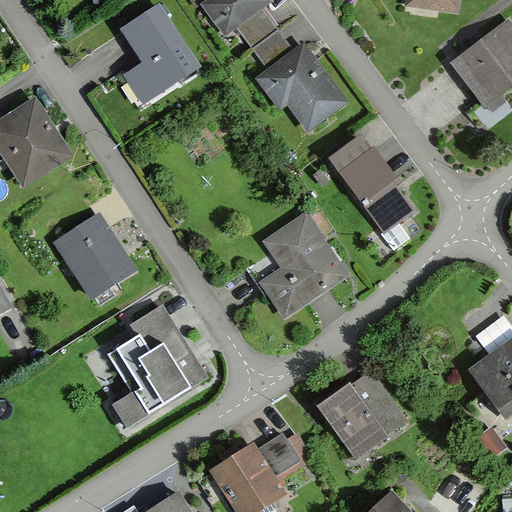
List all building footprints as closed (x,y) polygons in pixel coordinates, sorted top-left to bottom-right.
[(218,25),(227,18),(250,50),(275,31),(252,0),(209,0),(211,1),(204,7),(218,25)] [(422,0),(422,5),(452,9),(453,0),(422,0)] [(195,68),(156,9),(122,31),(145,65),(132,73),(149,98),(195,68)] [(495,89),(498,93),(511,82),(511,29),(508,23),(451,66),(478,101),(495,89)] [(303,68),(275,31),(250,50),(274,81),(264,88),(279,107),(286,102),(306,129),(342,103),(311,62),(303,68)] [(23,184),(66,156),(32,104),(0,125),(0,136),(8,149),(2,153),(23,184)] [(390,184),(358,140),(329,161),(382,233),(379,235),(391,252),(408,240),(396,223),(411,212),(397,194),(395,196),(387,186),(390,184)] [(76,247),(63,255),(97,308),(114,297),(108,288),(131,272),(95,217),(68,235),(76,247)] [(290,278),(268,293),(284,315),(341,277),(303,220),(267,244),(290,278)] [(143,342),(123,354),(146,394),(138,398),(152,422),(208,391),(166,317),(137,333),(143,342)] [(501,365),(494,355),(470,372),(504,417),(511,410),(511,341),(501,350),(508,360),(501,365)] [(349,386),(343,378),(311,401),(346,451),(362,440),(369,449),(386,437),(384,434),(404,420),(369,371),(349,386)] [(253,452),(251,448),(212,473),(237,511),(252,511),(280,494),(270,479),(297,462),(279,435),(253,452)] [(187,511),(176,494),(147,511),(187,511)] [(405,511),(389,494),(369,511),(405,511)]
